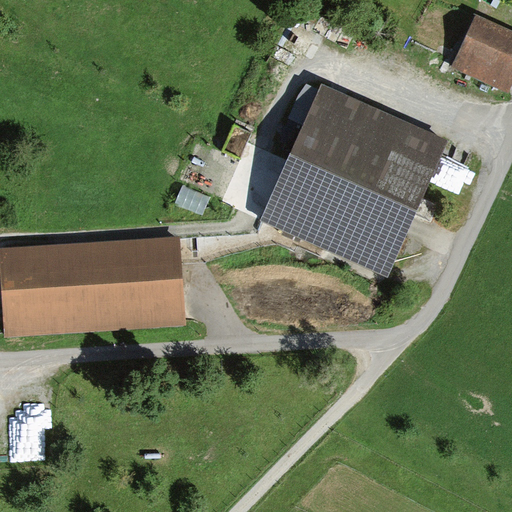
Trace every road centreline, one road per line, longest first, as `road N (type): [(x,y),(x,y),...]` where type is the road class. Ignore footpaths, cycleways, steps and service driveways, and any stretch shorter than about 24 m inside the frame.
road 1 (track): [(233,511),(405,336),(0,360)]
road 2 (residential): [(511,144),(437,299),(405,336)]
